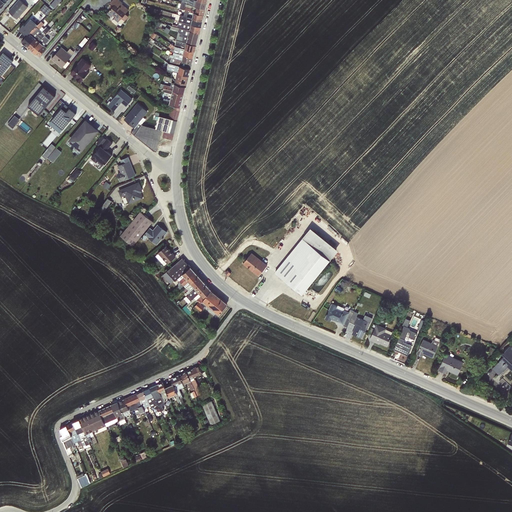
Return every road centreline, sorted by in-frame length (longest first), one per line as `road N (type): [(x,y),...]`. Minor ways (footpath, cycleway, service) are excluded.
road 1 (residential): [(241,299),(511,422)]
road 2 (residential): [(0,30),(176,171)]
road 3 (residential): [(241,299),(194,360),(62,420)]
road 4 (residential): [(215,0),(176,171)]
road 5 (residential): [(176,171),(188,238),(217,281),(241,299)]
